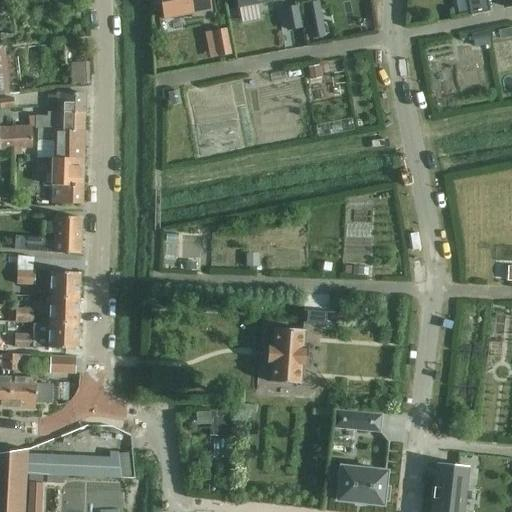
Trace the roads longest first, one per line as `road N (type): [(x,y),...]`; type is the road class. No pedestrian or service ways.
road 1 (residential): [(88,394),(102,178),(96,0)]
road 2 (residential): [(156,282),(433,291)]
road 3 (residential): [(433,291),(433,257),(387,38)]
road 4 (residential): [(156,81),(387,38)]
road 5 (residential): [(88,394),(159,424),(168,511)]
road 6 (residential): [(417,443),(433,291)]
road 7 (residential): [(387,38),(511,13)]
